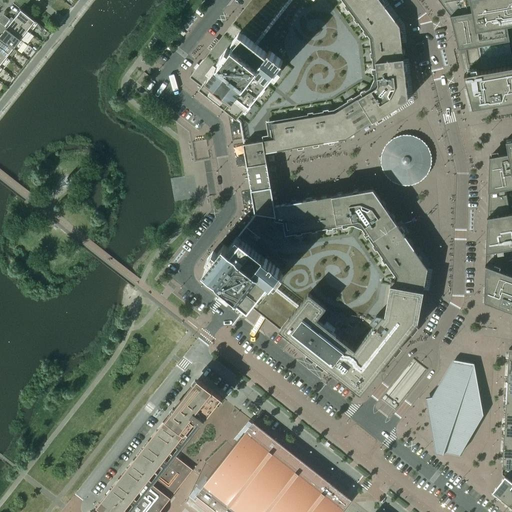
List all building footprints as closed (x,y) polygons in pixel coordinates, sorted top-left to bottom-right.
[(228,248),(224,245),(204,270),(249,305),(250,304),(279,327),(280,328),(280,329),(361,393),(399,344),(415,356),(382,398),(396,409),(446,345),(460,268),(430,13),(420,0),(250,0),(211,50),(190,77),(202,86),(199,89),(240,121),(256,213),(238,235),(230,246),(228,248)] [(511,0),(438,0),(450,16),(472,107),(511,99),(511,0)] [(35,21),(21,10),(14,19),(28,31),(35,21)] [(28,31),(14,19),(6,28),(23,41),(30,33),(27,31),(28,31)] [(23,41),(6,28),(0,36),(0,37),(14,48),(13,49),(16,51),(23,41)] [(14,48),(0,37),(0,52),(6,57),(13,49),(14,48)] [(485,251),(484,300),(505,308),(505,309),(511,311),(511,138),(506,140),(508,154),(489,157),(486,243),(485,243),(484,251),(485,251)] [(452,360),(425,404),(434,451),(460,456),(484,415),(475,364),(452,360)] [(161,511),(161,510),(193,470),(175,456),(184,445),(222,397),(197,378),(160,426),(96,507),(102,511),(161,511)] [(341,511),(352,499),(253,422),(190,501),(204,511),(341,511)] [(511,435),(504,435),(503,446),(511,446),(511,435)] [(511,446),(503,446),(502,457),(511,457),(511,446)] [(511,457),(502,457),(502,468),(511,468),(511,457)] [(511,482),(504,477),(492,492),(501,499),(511,485),(511,482)] [(511,485),(501,499),(509,506),(511,502),(511,485)]
